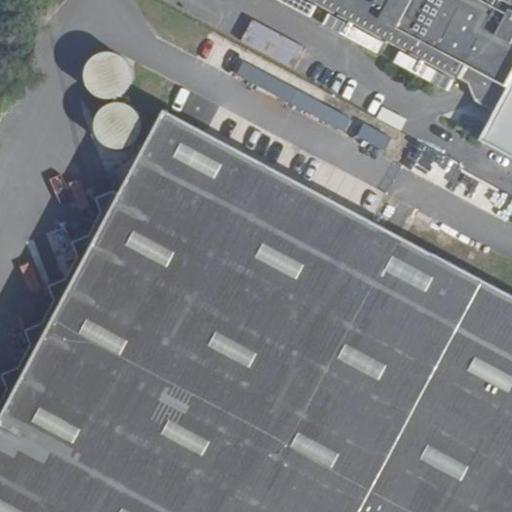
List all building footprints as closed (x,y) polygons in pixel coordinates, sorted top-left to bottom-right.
[(319,0),(458,76),(465,64),(467,65),(470,60),(507,81),(511,72),(511,10),(509,9),(506,13),(496,7),(499,0),(319,0)] [(499,102),(509,83),(507,81),(470,60),(467,65),(460,79),(499,102)] [(327,89),(349,100),(355,90),(333,78),(327,89)] [(0,511),(511,511),(511,296),(175,114),(120,219),(0,441),(0,511)] [(0,441),(120,219),(111,214),(95,218),(101,231),(87,255),(73,259),(79,271),(63,300),(50,303),(55,315),(40,343),(27,346),(32,357),(16,388),(4,388),(9,400),(0,416),(0,441)]
